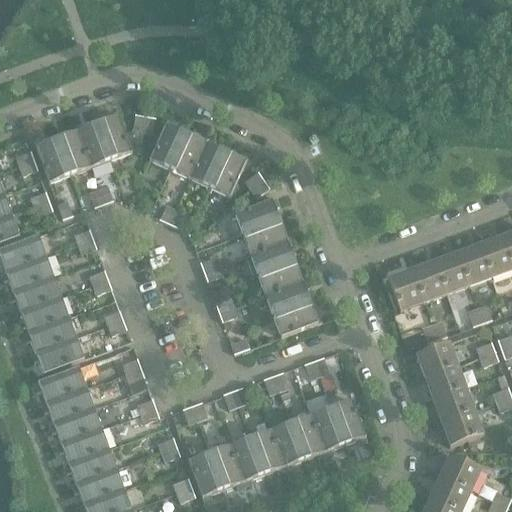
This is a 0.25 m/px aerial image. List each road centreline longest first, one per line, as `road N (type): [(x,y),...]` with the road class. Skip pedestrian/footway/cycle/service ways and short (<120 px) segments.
road 1 (residential): [(0,119),(143,72),(288,142),(339,269)]
road 2 (residential): [(364,335),(397,425),(400,465),(380,511)]
road 3 (residential): [(511,209),(339,269)]
road 4 (residential): [(229,384),(364,335)]
